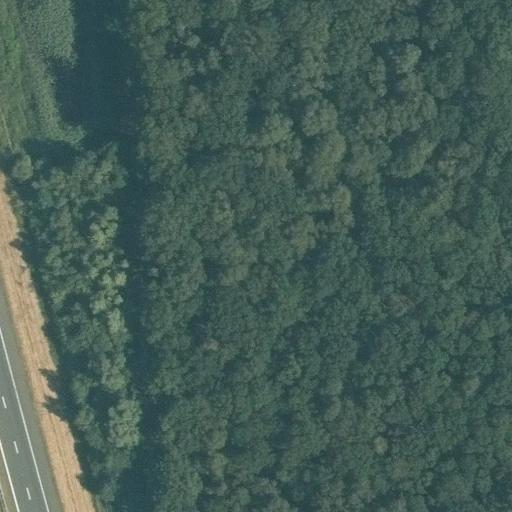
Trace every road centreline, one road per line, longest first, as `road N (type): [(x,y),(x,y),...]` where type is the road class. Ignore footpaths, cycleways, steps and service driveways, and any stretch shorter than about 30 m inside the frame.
road 1 (track): [(126,0),(160,511)]
road 2 (motorway): [(34,511),(0,386)]
